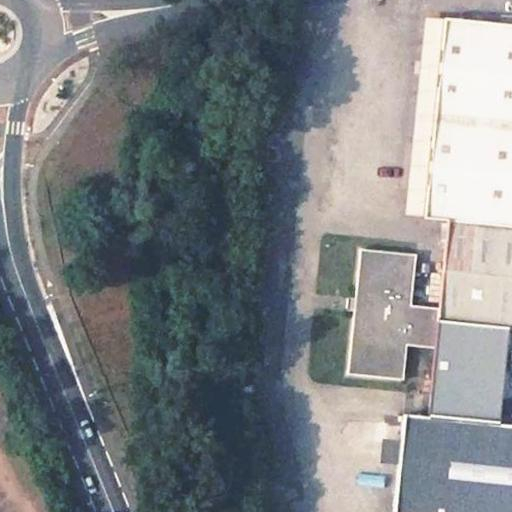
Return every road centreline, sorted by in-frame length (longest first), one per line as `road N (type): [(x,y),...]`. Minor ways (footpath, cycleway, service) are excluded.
road 1 (unknown): [(293,511),(282,415),(284,304),(332,89),(333,0)]
road 2 (secondary): [(115,511),(9,243)]
road 3 (secondary): [(9,243),(16,82)]
road 4 (unclassified): [(46,28),(200,0)]
